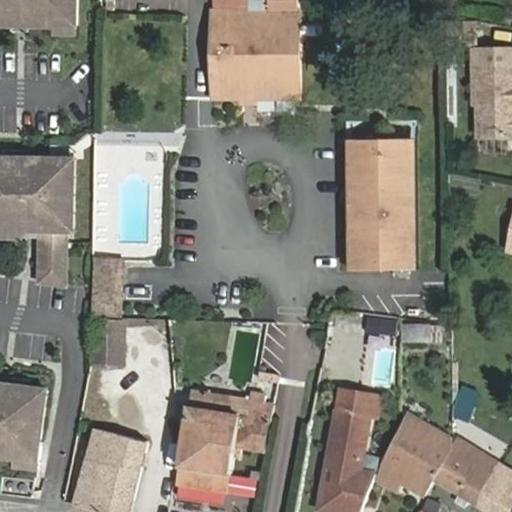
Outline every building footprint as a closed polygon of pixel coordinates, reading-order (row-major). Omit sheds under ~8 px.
[(0,0),(0,28),(58,29),(58,36),(84,37),(84,0),(0,0)] [(215,1),(215,97),(301,97),(300,13),(250,13),(250,1),(215,1)] [(477,24),(451,24),(451,44),(477,44),(477,24)] [(511,50),(475,51),(475,69),(511,68),(511,50)] [(511,136),(511,68),(475,69),(476,104),(480,104),(480,137),(511,136)] [(415,140),(353,140),(355,270),(416,270),(415,140)] [(82,157),(0,154),(0,233),(5,234),(5,240),(28,241),(28,233),(40,234),(40,285),(71,289),(71,235),(81,235),(82,157)] [(97,268),(95,316),(122,317),(124,269),(97,268)] [(446,344),(446,323),(405,322),(404,343),(446,344)] [(95,323),(94,363),(123,364),(123,324),(95,323)] [(279,383),(281,374),(261,371),(259,380),(279,383)] [(0,460),(18,463),(17,469),(43,473),(55,389),(0,381),(0,460)] [(472,420),(481,390),(464,385),(455,415),(472,420)] [(265,452),(270,423),(272,423),(275,406),(266,405),(267,396),(253,393),(251,403),(194,393),(181,466),(183,467),(180,483),(229,491),(237,447),(265,452)] [(362,472),(374,400),(342,395),(324,507),(336,511),(365,511),(379,479),(362,472)] [(454,448),(454,439),(409,413),(385,465),(398,472),(394,479),(404,485),(405,483),(427,496),(436,480),(454,448)] [(105,511),(133,511),(151,441),(100,429),(92,458),(89,458),(78,505),(105,511)] [(478,505),(502,465),(458,440),(454,448),(436,480),(478,505)] [(511,511),(511,471),(502,465),(478,505),(490,511),(511,511)]
